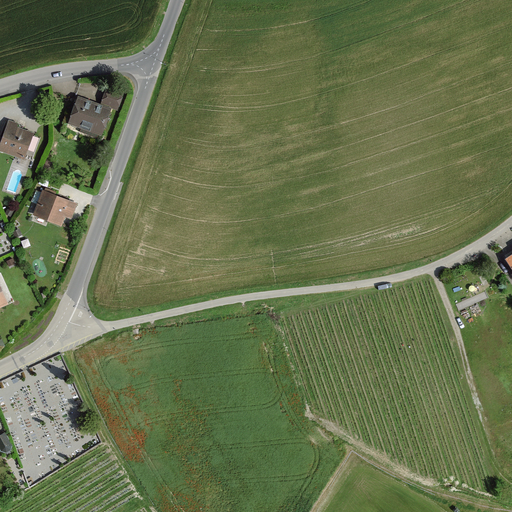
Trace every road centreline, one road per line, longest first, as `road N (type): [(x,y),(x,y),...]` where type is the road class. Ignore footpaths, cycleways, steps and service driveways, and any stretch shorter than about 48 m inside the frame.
road 1 (unclassified): [(511,222),(454,257),(395,277),(116,325),(62,318)]
road 2 (unclassified): [(62,318),(154,62)]
road 3 (track): [(433,266),(487,431),(511,481)]
road 4 (unclassified): [(0,88),(60,71),(154,62)]
